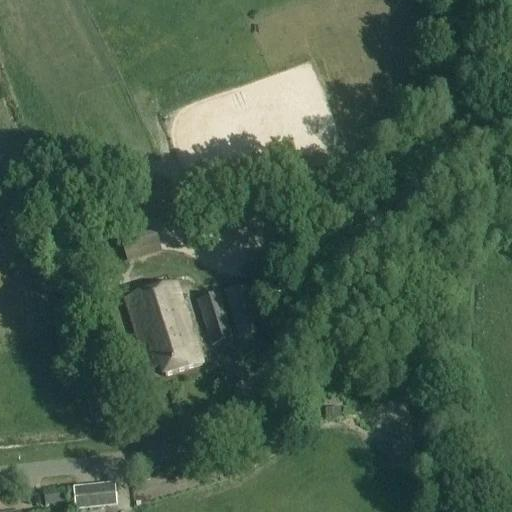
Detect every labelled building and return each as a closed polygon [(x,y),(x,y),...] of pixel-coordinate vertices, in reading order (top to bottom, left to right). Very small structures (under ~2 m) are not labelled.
[(60,220),(68,242),(80,238),(72,216),(60,220)] [(116,229),(127,265),(162,254),(151,219),(116,229)] [(203,368),(175,286),(126,302),(149,375),(163,370),(166,380),(203,368)] [(220,296),(198,303),(212,348),(234,342),(220,296)] [(245,298),(227,304),(239,341),(257,335),(245,298)] [(117,507),(115,486),(76,491),(78,511),(117,507)]
